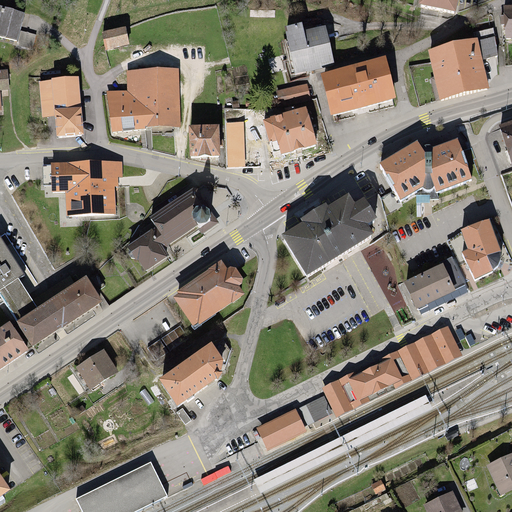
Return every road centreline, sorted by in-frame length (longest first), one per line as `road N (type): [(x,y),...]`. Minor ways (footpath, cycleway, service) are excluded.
road 1 (primary): [(256,220),(0,396)]
road 2 (residential): [(243,409),(246,415),(511,290)]
road 3 (residential): [(268,212),(236,181),(100,151),(0,162)]
road 4 (primary): [(511,95),(389,136),(268,212)]
road 5 (residential): [(256,220),(268,256),(239,382),(243,409)]
road 6 (unknown): [(296,511),(345,480),(441,440)]
